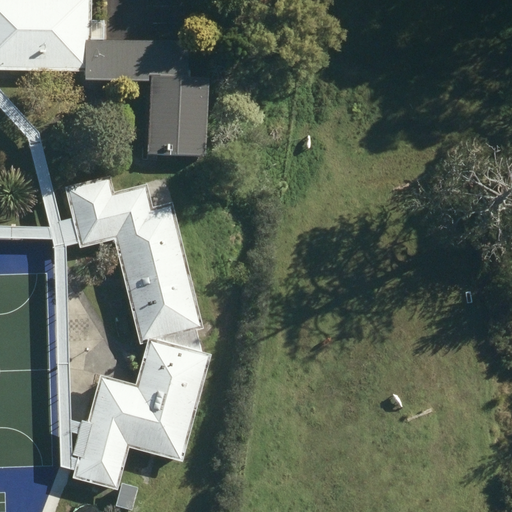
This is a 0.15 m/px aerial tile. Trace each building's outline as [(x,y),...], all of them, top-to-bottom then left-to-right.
[(147,157),(205,158),(206,80),(187,80),(187,45),(102,43),(103,22),(91,22),(91,0),(0,0),(0,72),(85,74),(85,81),(149,82),(147,157)] [(118,238),(142,341),(198,328),(170,209),(149,214),(144,190),(112,197),(108,182),(68,191),(82,247),(118,238)] [(77,478),(115,488),(126,444),(180,458),(205,360),(150,346),(138,392),(103,382),(92,425),(82,423),(73,457),(82,460),(77,478)] [(117,508),(130,511),(137,489),(124,485),(117,508)] [(90,511),(93,493),(72,490),(68,511),(90,511)]
